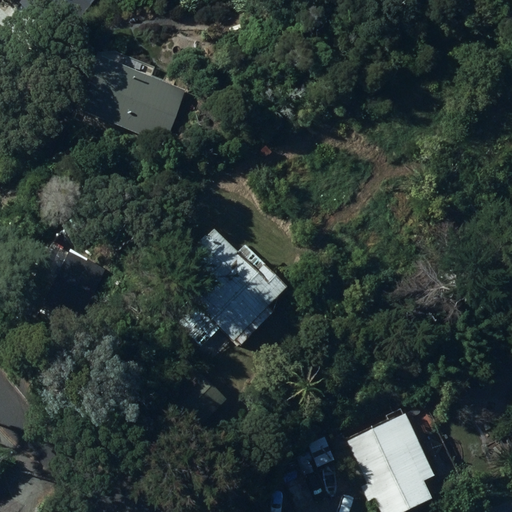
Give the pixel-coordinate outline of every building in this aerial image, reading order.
[(88,56),(68,111),(163,145),(183,90),(138,74),(143,61),(126,55),(121,68),(88,56)] [(204,277),(183,299),(186,303),(169,320),(197,346),(213,329),(227,342),(229,340),(235,345),(267,311),(261,306),(279,287),(258,266),(259,265),(238,244),(230,252),(206,229),(181,255),(204,277)] [(35,308),(33,312),(70,333),(98,284),(56,260),(62,250),(47,242),(16,297),(35,308)] [(190,370),(159,402),(190,432),(221,400),(190,370)] [(398,413),(342,441),(376,511),(396,511),(424,499),(415,481),(428,475),(398,413)] [(273,465),(293,510),(346,486),(326,441),(273,465)]
